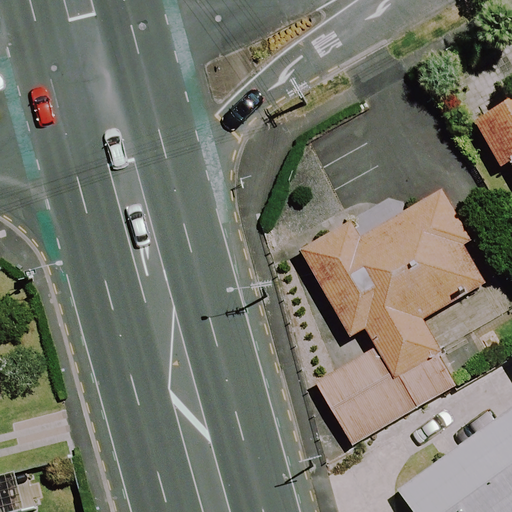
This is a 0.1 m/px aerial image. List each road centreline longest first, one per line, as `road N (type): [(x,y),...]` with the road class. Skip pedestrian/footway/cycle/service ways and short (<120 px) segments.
road 1 (secondary): [(218,511),(135,160),(101,98)]
road 2 (tertiary): [(101,98),(337,0)]
